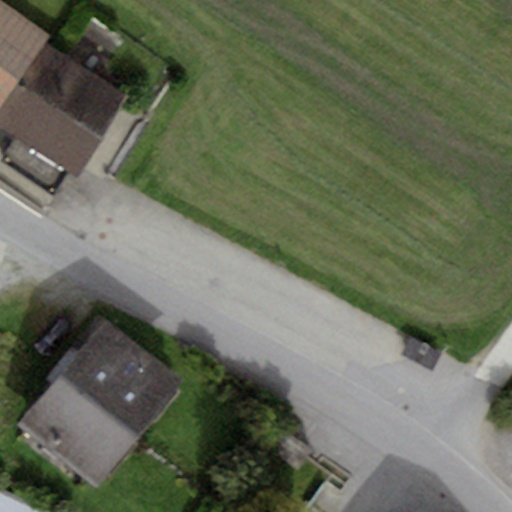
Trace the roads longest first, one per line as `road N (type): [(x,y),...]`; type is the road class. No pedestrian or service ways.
road 1 (unclassified): [(417,469),(251,354),(0,216)]
road 2 (residential): [(511,338),(417,469)]
